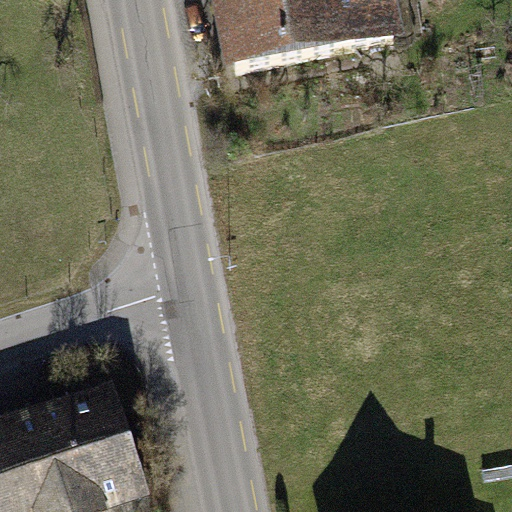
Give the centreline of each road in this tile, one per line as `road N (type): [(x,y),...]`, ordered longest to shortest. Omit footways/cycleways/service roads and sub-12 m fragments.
road 1 (secondary): [(128,0),(191,288)]
road 2 (secondary): [(191,288),(231,511)]
road 3 (residential): [(0,347),(191,288)]
